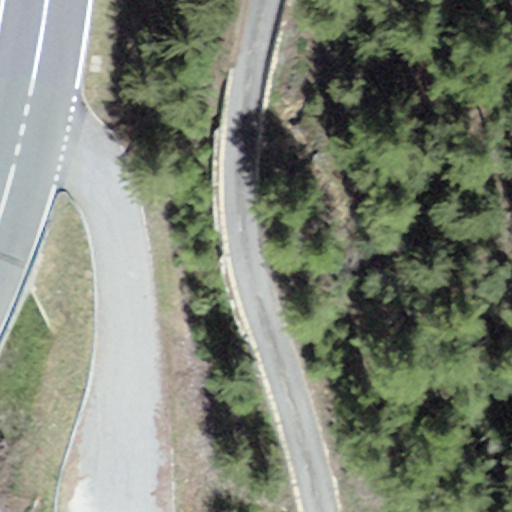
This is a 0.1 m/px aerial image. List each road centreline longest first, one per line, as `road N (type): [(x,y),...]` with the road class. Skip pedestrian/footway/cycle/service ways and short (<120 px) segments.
road 1 (track): [(321,511),(246,247),(234,145),(266,0)]
road 2 (primary): [(45,0),(0,204)]
